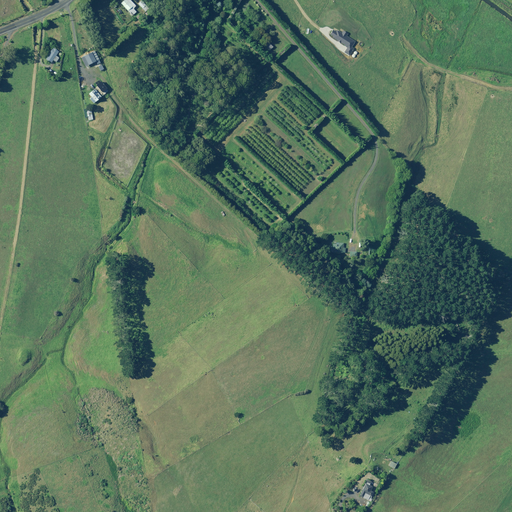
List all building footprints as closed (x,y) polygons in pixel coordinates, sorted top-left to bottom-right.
[(136,6),(130,0),(123,0),(121,3),(132,15),(136,12),(133,8),(136,6)] [(149,8),(142,0),(138,3),(145,12),(149,8)] [(59,51),(53,47),(46,59),(51,62),(53,60),(56,62),(59,57),(56,55),(59,51)] [(101,63),(94,49),(85,54),(85,55),(81,57),(85,66),(93,62),(94,64),(96,62),(97,64),(101,63)] [(95,89),(89,94),(90,94),(88,96),(90,98),(94,103),(101,97),(95,89)] [(346,245),(343,245),(343,243),(339,243),(339,244),(331,243),(331,252),(337,252),(337,254),(341,254),(341,252),(345,252),(345,247),(346,245)] [(368,500),(370,495),(371,496),(375,488),(369,484),(369,483),(366,482),(359,495),(368,500)]
